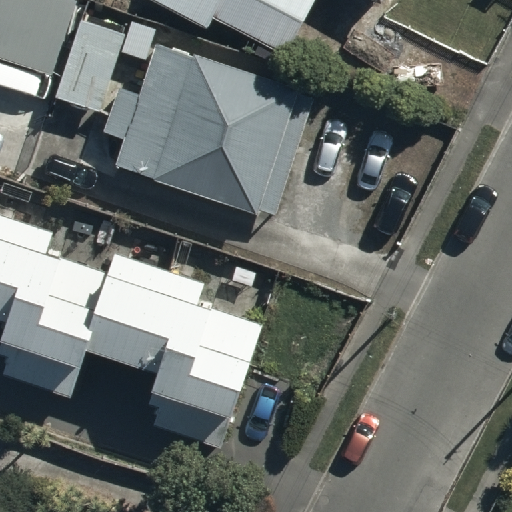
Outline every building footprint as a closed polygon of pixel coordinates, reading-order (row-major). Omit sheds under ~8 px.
[(74,0),(0,0),(0,60),(49,76),(74,0)] [(280,53),(311,0),(158,0),(156,4),(205,33),(216,15),(280,53)] [(132,27),(90,12),(59,102),(100,116),(132,27)] [(120,92),(106,134),(126,141),(117,167),(271,220),(311,103),(294,97),(296,90),(160,43),(141,99),(120,92)] [(0,317),(9,320),(0,348),(0,360),(7,363),(2,379),(71,401),(88,348),(160,370),(149,407),(158,410),(152,429),(224,451),(262,328),(214,313),(215,308),(200,304),(205,287),(114,259),(108,276),(64,262),(65,259),(47,253),(52,235),(0,219),(0,317)]
